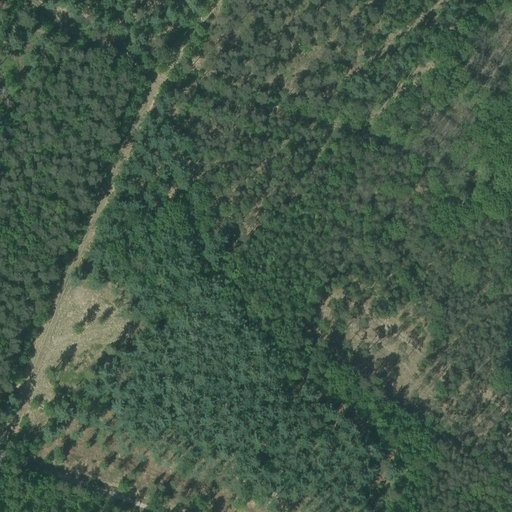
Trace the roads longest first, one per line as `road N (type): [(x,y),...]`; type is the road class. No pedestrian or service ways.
road 1 (track): [(33,0),(153,81),(5,459)]
road 2 (track): [(511,186),(153,81)]
road 3 (track): [(0,458),(155,511)]
